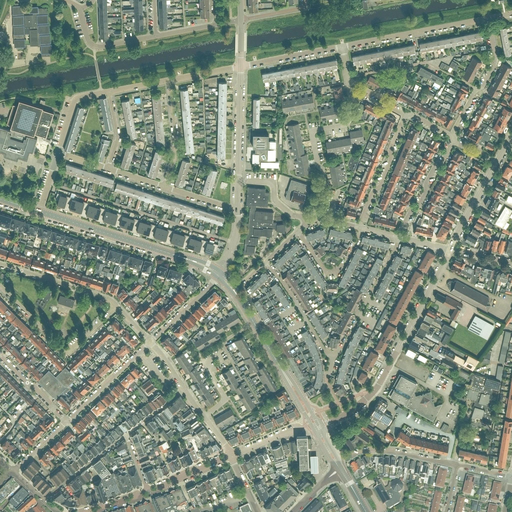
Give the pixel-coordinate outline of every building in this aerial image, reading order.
[(248,0),(249,10),(257,10),(256,0),(248,0)] [(209,2),(200,3),(201,16),(209,15),(209,2)] [(42,46),(42,56),(52,55),(52,52),(51,52),(51,42),(50,42),(50,35),(50,32),(49,31),(49,26),(48,21),(47,15),(48,15),(48,10),(47,10),(47,8),(38,8),(37,7),(27,7),(27,8),(27,9),(26,10),(25,11),(24,11),(23,11),(23,6),(13,6),(13,13),(13,16),(14,23),(13,23),(14,39),(24,39),(24,26),(30,26),(30,45),(41,45),(41,46),(42,46)] [(481,32),(474,33),(475,40),(482,39),(481,32)] [(473,58),(470,63),(479,68),(482,63),(473,58)] [(442,62),(439,67),(444,70),(447,71),(449,66),(442,62)] [(470,63),(468,67),(477,72),(479,68),(470,63)] [(502,63),(500,68),(509,73),(511,68),(502,63)] [(417,73),(423,76),(426,70),(420,67),(417,73)] [(468,67),(465,72),(474,77),(477,72),(468,67)] [(500,68),(497,73),(506,78),(509,73),(500,68)] [(423,76),(429,79),(432,73),(426,70),(423,76)] [(465,72),(463,77),(472,82),(474,77),(465,72)] [(429,79),(434,82),(437,76),(432,73),(429,79)] [(497,73),(495,78),(504,82),(506,78),(497,73)] [(366,82),(372,85),(375,79),(370,76),(366,82)] [(437,76),(434,82),(440,85),(443,79),(437,76)] [(495,78),(492,82),(501,87),(504,82),(495,78)] [(375,79),(372,85),(378,88),(381,82),(375,79)] [(492,82),(490,87),(499,92),(501,87),(492,82)] [(454,85),(457,86),(457,87),(467,92),(469,88),(462,84),(461,86),(458,85),(458,84),(455,83),(454,85)] [(386,92),(394,97),(398,89),(398,88),(400,84),(397,84),(395,88),(394,88),(393,89),(392,89),(391,90),(388,89),(386,92)] [(394,97),(399,99),(406,86),(403,85),(400,91),(398,89),(394,97)] [(399,99),(403,102),(407,95),(405,93),(408,87),(406,86),(399,99)] [(450,87),(449,89),(464,97),(466,93),(459,90),(458,91),(455,90),(450,87)] [(499,92),(490,87),(487,92),(496,97),(499,92)] [(403,102),(408,105),(416,91),(413,89),(410,96),(407,95),(403,102)] [(456,95),(455,97),(462,101),(464,97),(449,89),(448,91),(453,94),(456,95)] [(416,91),(408,105),(413,107),(417,100),(414,98),(418,92),(416,91)] [(304,94),(304,97),(306,97),(308,107),(314,106),(312,95),(307,96),(307,94),(304,94)] [(298,95),(298,98),(299,98),(302,108),(308,107),(306,97),(304,97),(301,98),(301,95),(298,95)] [(414,108),(419,110),(426,96),(424,95),(420,102),(418,100),(414,108)] [(419,110),(423,113),(427,106),(425,104),(429,96),(427,95),(426,96),(419,110)] [(446,95),(445,97),(460,105),(462,101),(455,97),(454,99),(446,95)] [(291,97),(292,99),(293,99),(295,109),(302,108),(299,98),(298,98),(295,99),(295,96),(291,97)] [(485,96),(483,100),(493,105),(494,104),(491,102),(492,100),(485,96)] [(285,98),(286,101),(287,100),(289,111),(295,109),(293,99),(292,99),(289,100),(288,97),(285,98)] [(452,103),(451,105),(458,109),(460,105),(445,97),(444,99),(452,103)] [(10,127),(11,127),(28,133),(34,135),(34,134),(35,133),(46,137),(54,112),(42,109),(43,107),(19,99),(19,100),(17,106),(13,105),(7,124),(11,126),(11,127),(10,127)] [(287,100),(286,101),(282,101),(282,99),(278,99),(279,102),(281,102),(283,112),(289,111),(287,100)] [(363,119),(367,112),(371,105),(366,102),(362,109),(364,111),(361,117),(363,119)] [(423,113),(428,115),(435,103),(433,102),(430,107),(427,106),(423,113)] [(428,115),(433,118),(437,111),(434,109),(437,105),(438,105),(438,104),(435,102),(435,103),(428,115)] [(441,103),(440,105),(442,106),(441,106),(445,108),(446,107),(456,112),(458,109),(451,105),(450,106),(443,103),(442,104),(441,103)] [(330,105),(330,108),(332,107),(334,118),(340,117),(338,106),(333,107),(333,104),(330,105)] [(481,104),(479,108),(492,114),(493,113),(490,111),(487,109),(488,108),(481,104)] [(372,115),(376,107),(371,105),(367,112),(370,113),(367,120),(369,121),(372,115)] [(503,110),(501,112),(509,116),(511,114),(510,113),(511,111),(504,107),(500,105),(498,107),(503,110)] [(78,106),(76,113),(82,115),(84,108),(78,106)] [(324,106),(324,109),(326,108),(328,119),(334,118),(332,107),(330,108),(327,108),(327,106),(324,106)] [(326,108),(324,109),(321,109),(321,107),(317,107),(318,110),(320,110),(321,120),(328,119),(326,108)] [(375,116),(372,123),(374,125),(378,118),(381,110),(376,107),(372,115),(375,116)] [(433,118),(438,121),(444,108),(442,107),(440,112),(437,111),(433,118)] [(444,108),(438,121),(442,123),(446,116),(444,114),(446,109),(444,108)] [(492,114),(479,108),(477,111),(484,115),(485,113),(491,116),(492,114)] [(386,118),(393,122),(395,118),(384,112),(382,111),(379,117),(381,118),(382,116),(386,118)] [(450,118),(452,113),(450,112),(447,116),(443,124),(448,126),(451,122),(452,120),(452,119),(450,118)] [(476,112),(474,116),(481,120),(482,118),(485,120),(489,122),(490,120),(487,118),(476,112)] [(501,112),(498,117),(506,121),(507,119),(508,119),(509,116),(501,112)] [(76,113),(74,119),(80,121),(82,115),(76,113)] [(481,120),(474,116),(472,120),(485,127),(486,125),(484,123),(481,122),(481,120)] [(498,117),(496,122),(504,127),(505,124),(506,121),(498,117)] [(384,124),(391,128),(393,122),(386,118),(384,124)] [(74,119),(72,125),(78,127),(80,121),(74,119)] [(468,128),(472,130),(475,125),(478,127),(479,125),(472,121),(468,128)] [(504,127),(496,122),(493,128),(500,131),(502,129),(504,127)] [(289,132),(299,130),(298,123),(288,125),(289,130),(286,130),(287,133),(289,133),(289,132)] [(377,128),(381,130),(389,133),(391,128),(384,124),(382,127),(376,125),(375,127),(377,128)] [(72,125),(70,131),(76,133),(78,127),(72,125)] [(480,133),(483,134),(478,143),(491,150),(500,133),(487,125),(486,128),(483,127),(480,133)] [(28,133),(11,127),(10,129),(0,126),(0,151),(4,153),(3,156),(18,160),(18,157),(27,160),(30,151),(33,152),(37,138),(27,135),(28,133)] [(409,133),(417,136),(422,139),(423,137),(425,133),(421,132),(420,135),(418,135),(419,131),(412,127),(409,133)] [(362,129),(355,130),(357,141),(359,140),(362,140),(363,143),(366,142),(365,139),(363,139),(362,129)] [(464,135),(473,140),(475,135),(475,134),(473,134),(473,135),(470,134),(471,131),(467,129),(464,135)] [(290,138),(301,136),(299,130),(289,132),(289,133),(290,136),(287,137),(288,140),(290,139),(290,138)] [(349,131),(350,137),(351,142),(356,141),(356,144),(359,143),(359,140),(357,141),(355,130),(349,131)] [(381,130),(379,135),(387,138),(389,133),(381,130)] [(70,131),(68,137),(74,139),(76,133),(70,131)] [(475,135),(473,140),(477,142),(481,135),(476,132),(475,134),(475,135)] [(406,138),(415,142),(417,136),(409,133),(406,138)] [(261,161),(261,167),(278,167),(278,162),(275,162),(275,150),(266,149),(267,134),(253,134),(253,147),(255,147),(255,154),(252,154),(252,162),(258,162),(258,161),(261,161)] [(378,139),(377,142),(384,145),(387,139),(373,134),(372,136),(378,139)] [(430,143),(437,147),(440,142),(432,138),(431,139),(428,138),(429,136),(426,135),(423,140),(429,143),(430,143)] [(291,144),(302,142),(301,136),(290,138),(290,139),(291,142),(288,143),(289,146),(292,145),(291,144)] [(68,137),(66,143),(72,145),(74,139),(68,137)] [(350,137),(344,138),(346,149),(347,148),(350,148),(351,151),(354,150),(354,147),(352,148),(351,142),(350,137)] [(344,138),(338,140),(340,150),(341,150),(341,149),(344,149),(345,152),(348,151),(347,148),(346,149),(344,138)] [(414,144),(420,147),(421,145),(421,144),(415,142),(406,138),(406,139),(407,139),(406,141),(405,141),(404,144),(412,147),(414,144)] [(338,140),(332,141),(334,151),(335,151),(338,150),(338,153),(342,152),(341,150),(340,150),(338,140)] [(334,151),(332,141),(325,142),(327,152),(332,151),(332,154),(335,153),(335,151),(334,151)] [(368,141),(367,144),(382,150),(384,145),(377,142),(376,144),(368,141)] [(128,142),(126,148),(133,150),(135,144),(128,142)] [(290,152),(293,152),(292,150),(303,148),(302,142),(291,144),(292,145),(292,149),(290,149),(290,152)] [(421,145),(425,147),(427,148),(435,152),(437,147),(430,143),(429,143),(428,145),(422,142),(421,144),(421,145)] [(72,145),(66,143),(64,150),(70,152),(72,145)] [(382,150),(367,144),(366,146),(374,149),(372,152),(380,155),(382,150)] [(410,152),(412,147),(404,144),(403,147),(404,147),(403,149),(410,152)] [(424,153),(431,157),(434,152),(427,148),(427,149),(425,147),(421,145),(420,147),(426,151),(424,153)] [(126,148),(125,154),(132,156),(133,150),(126,148)] [(294,156),(296,156),(306,154),(306,153),(304,154),(303,148),(292,150),(293,152),(293,155),(291,155),(291,158),(294,158),(294,156)] [(401,152),(400,155),(408,159),(409,156),(414,157),(415,155),(410,153),(402,150),(401,153),(401,152)] [(156,151),(154,157),(161,159),(163,153),(156,151)] [(456,151),(453,155),(461,159),(464,161),(466,162),(468,163),(470,159),(472,156),(468,154),(466,159),(465,159),(463,157),(464,155),(463,154),(460,153),(456,151)] [(380,155),(372,152),(371,156),(364,153),(363,155),(370,158),(378,161),(380,155)] [(416,155),(420,158),(421,158),(421,159),(422,158),(429,162),(431,157),(424,153),(423,157),(417,153),(416,155)] [(125,154),(123,160),(130,162),(132,156),(125,154)] [(295,164),(297,163),(297,162),(308,160),(306,154),(296,156),(297,160),(294,161),(295,164)] [(398,161),(411,166),(412,164),(406,162),(408,159),(400,155),(398,158),(399,159),(398,161)] [(419,164),(426,168),(428,163),(421,159),(420,159),(420,158),(416,155),(414,158),(420,161),(419,164)] [(461,159),(453,155),(451,160),(459,164),(461,162),(459,161),(461,159)] [(368,164),(375,167),(377,162),(370,159),(363,156),(363,158),(369,161),(368,164)] [(154,157),(152,163),(159,165),(161,159),(154,157)] [(183,159),(181,165),(188,168),(190,162),(183,159)] [(471,161),(472,160),(470,159),(468,163),(467,163),(472,166),(480,170),(483,165),(474,161),(473,162),(471,161)] [(130,162),(123,160),(121,166),(128,168),(130,162)] [(296,170),(299,169),(298,168),(309,166),(308,160),(297,162),(297,163),(298,167),(295,167),(296,170)] [(450,160),(448,165),(455,169),(456,167),(458,168),(459,165),(450,160)] [(404,166),(410,168),(411,166),(398,161),(397,163),(396,163),(395,166),(403,169),(404,166)] [(152,163),(150,168),(157,171),(159,165),(152,163)] [(329,167),(331,173),(341,171),(341,169),(340,166),(342,166),(342,163),(339,163),(339,165),(329,167)] [(64,171),(70,173),(72,166),(66,164),(64,171)] [(358,167),(373,173),(375,167),(368,164),(366,168),(359,165),(358,167)] [(412,164),(411,166),(415,169),(415,168),(416,169),(423,173),(426,168),(419,164),(417,167),(412,164)] [(181,165),(179,171),(186,174),(188,168),(181,165)] [(448,165),(445,170),(452,174),(455,176),(457,173),(454,172),(455,169),(448,165)] [(511,167),(506,165),(503,170),(511,174),(511,171),(511,167)] [(70,173),(76,175),(78,168),(72,166),(70,173)] [(298,168),(299,169),(299,173),(297,173),(297,176),(300,176),(300,174),(310,172),(309,166),(298,168)] [(402,172),(403,169),(395,166),(394,169),(395,169),(394,172),(401,175),(405,176),(406,174),(402,172)] [(414,172),(413,175),(420,178),(423,174),(416,170),(414,169),(415,169),(411,166),(410,168),(409,170),(414,172)] [(358,167),(358,168),(364,171),(363,175),(371,178),(373,173),(358,167)] [(76,175),(82,177),(84,169),(78,168),(76,175)] [(157,171),(150,168),(148,175),(155,177),(157,171)] [(210,168),(208,174),(215,176),(217,170),(210,168)] [(82,177),(88,178),(90,171),(84,169),(82,177)] [(331,173),(332,179),(342,177),(342,176),(341,172),(344,172),(343,169),(341,169),(341,171),(331,173)] [(465,170),(464,172),(469,175),(476,178),(477,176),(478,176),(479,174),(478,173),(479,172),(472,169),(470,173),(465,170)] [(511,174),(503,170),(501,175),(508,178),(508,179),(511,181),(511,178),(509,177),(511,174)] [(88,178),(93,180),(96,173),(90,171),(88,178)] [(179,171),(177,177),(184,179),(186,174),(179,171)] [(445,171),(442,176),(450,180),(451,177),(453,179),(454,176),(452,175),(445,171)] [(393,172),(390,178),(398,181),(399,178),(403,179),(404,177),(400,175),(393,172)] [(469,175),(464,172),(463,174),(468,177),(466,180),(473,183),(474,183),(475,181),(474,181),(476,178),(469,175)] [(93,180),(99,182),(102,175),(96,173),(93,180)] [(208,174),(206,180),(213,182),(215,176),(208,174)] [(99,182),(105,184),(108,177),(102,175),(99,182)] [(342,177),(332,179),(333,185),(343,183),(342,178),(345,178),(344,175),(342,176),(342,177)] [(371,178),(363,175),(362,178),(355,175),(355,178),(361,180),(369,183),(371,178)] [(420,178),(413,175),(410,179),(417,183),(420,178)] [(450,180),(442,176),(439,180),(447,185),(450,180)] [(511,186),(511,185),(506,183),(508,180),(500,176),(498,181),(505,185),(511,188),(511,186)] [(108,177),(105,184),(111,186),(114,179),(108,177)] [(184,179),(177,177),(175,183),(182,186),(184,179)] [(407,185),(414,189),(417,184),(409,180),(409,179),(405,177),(404,180),(408,183),(407,185)] [(359,186),(366,189),(368,184),(354,178),(353,181),(360,184),(359,186)] [(400,188),(401,186),(397,184),(398,181),(390,178),(388,183),(400,188)] [(285,198),(290,200),(302,203),(305,194),(303,193),(306,184),(291,179),(285,198)] [(206,180),(204,186),(211,188),(213,182),(206,180)] [(439,181),(436,186),(444,190),(447,185),(439,181)] [(457,181),(456,184),(469,190),(470,188),(471,189),(472,186),(472,185),(466,181),(464,185),(462,184),(457,181)] [(494,187),(502,191),(504,186),(497,182),(494,187)] [(114,190),(121,192),(123,185),(117,183),(114,190)] [(395,189),(399,190),(400,188),(388,183),(386,188),(393,192),(395,189)] [(469,190),(456,184),(455,185),(462,189),(460,192),(466,196),(466,195),(467,196),(468,193),(469,190)] [(121,192),(127,193),(129,186),(123,185),(121,192)] [(400,188),(403,190),(403,189),(405,190),(412,194),(414,189),(407,185),(406,188),(401,186),(400,188)] [(127,193),(133,195),(135,188),(129,186),(127,193)] [(211,188),(204,186),(202,192),(209,194),(211,188)] [(350,189),(364,195),(366,189),(359,186),(357,190),(351,187),(350,189)] [(443,195),(442,196),(446,197),(447,195),(443,193),(444,190),(436,186),(434,191),(441,195),(442,194),(443,195)] [(273,212),(255,210),(256,205),(267,206),(269,192),(265,192),(265,188),(259,188),(247,187),(246,206),(250,206),(250,208),(248,222),(248,223),(247,223),(247,226),(248,226),(248,228),(247,234),(245,233),(245,243),(247,243),(247,245),(247,250),(243,250),(243,254),(252,255),(253,252),(254,253),(255,246),(256,246),(256,244),(258,244),(258,237),(259,237),(259,235),(272,236),(272,228),(274,229),(274,230),(276,230),(284,233),(285,223),(277,224),(276,224),(276,222),(272,222),(273,212)] [(133,195),(139,197),(141,190),(135,188),(133,195)] [(392,194),(393,192),(386,188),(384,194),(391,197),(394,198),(395,196),(392,194)] [(403,193),(401,196),(409,200),(411,194),(403,190),(400,188),(399,190),(399,191),(403,193)] [(498,195),(500,192),(494,188),(491,194),(499,198),(504,201),(505,200),(501,197),(502,197),(498,195)] [(355,194),(354,197),(362,200),(364,195),(350,189),(349,191),(355,194)] [(139,197),(144,199),(147,192),(141,190),(139,197)] [(434,191),(431,196),(438,200),(440,198),(446,202),(447,200),(448,199),(446,197),(442,196),(441,196),(434,191)] [(450,191),(449,193),(463,201),(464,200),(465,201),(466,199),(465,198),(465,197),(456,193),(456,194),(450,191)] [(144,199),(150,201),(153,194),(147,192),(144,199)] [(63,208),(66,210),(70,197),(66,196),(66,197),(61,196),(62,194),(57,193),(55,199),(59,200),(58,205),(63,207),(63,208)] [(463,201),(449,193),(449,195),(454,197),(453,199),(462,204),(462,203),(463,204),(464,202),(463,201)] [(150,201),(156,203),(159,196),(153,194),(150,201)] [(383,195),(381,200),(388,203),(390,200),(391,201),(391,200),(394,202),(395,199),(391,198),(383,195)] [(485,205),(493,210),(499,199),(490,195),(485,205)] [(156,203),(162,205),(164,198),(159,196),(156,203)] [(409,200),(401,196),(400,198),(399,197),(398,198),(396,197),(395,199),(397,200),(398,199),(399,200),(406,204),(409,200)] [(442,209),(443,209),(443,207),(439,205),(440,204),(437,203),(438,200),(431,196),(428,201),(436,205),(437,206),(438,207),(442,209)] [(70,209),(75,211),(78,201),(73,199),(74,198),(70,197),(66,210),(69,211),(70,209)] [(349,201),(348,202),(353,204),(354,205),(354,204),(359,206),(362,200),(354,197),(353,200),(347,198),(346,200),(349,201)] [(452,206),(459,210),(459,209),(460,209),(461,208),(460,207),(461,205),(451,200),(452,199),(448,197),(448,199),(447,200),(451,201),(450,202),(453,203),(451,206),(452,206)] [(162,205),(168,207),(170,200),(164,198),(162,205)] [(168,207),(174,209),(176,202),(170,200),(168,207)] [(388,203),(381,200),(379,205),(386,209),(389,211),(391,207),(387,206),(388,203)] [(79,214),(83,215),(87,202),(83,201),(83,203),(78,201),(75,211),(80,212),(79,214)] [(348,217),(350,217),(353,204),(348,202),(348,203),(345,201),(344,207),(347,208),(347,205),(350,206),(349,209),(347,208),(345,216),(346,216),(345,217),(348,217)] [(394,203),(393,205),(403,210),(406,205),(399,201),(397,204),(394,203)] [(87,215),(92,216),(95,207),(90,205),(91,204),(87,202),(83,215),(86,217),(87,215)] [(174,209),(180,211),(182,204),(176,202),(174,209)] [(428,202),(425,207),(433,211),(435,206),(428,202)] [(458,211),(451,207),(452,206),(451,206),(450,205),(446,203),(445,205),(450,208),(448,212),(452,214),(455,216),(456,215),(457,215),(457,214),(457,213),(458,211)] [(180,211),(186,212),(188,205),(182,204),(180,211)] [(353,204),(350,217),(355,218),(356,215),(355,215),(357,208),(358,208),(359,207),(354,205),(353,204)] [(403,210),(393,205),(392,204),(392,206),(395,208),(393,211),(400,215),(403,210)] [(186,212),(192,214),(194,207),(188,205),(186,212)] [(488,220),(492,222),(502,228),(509,216),(511,217),(511,210),(505,206),(498,218),(496,216),(494,220),(489,218),(488,220)] [(96,220),(100,221),(104,208),(100,207),(100,208),(95,207),(92,216),(97,218),(96,220)] [(192,214),(198,216),(200,209),(194,207),(192,214)] [(372,223),(377,224),(380,211),(381,209),(378,207),(376,212),(378,213),(377,215),(375,215),(374,220),(373,220),(372,223)] [(433,211),(425,207),(423,211),(430,215),(433,211)] [(104,220),(109,222),(112,212),(107,211),(107,210),(104,208),(100,221),(103,222),(104,220)] [(198,216),(204,218),(206,211),(200,209),(198,216)] [(444,218),(452,222),(453,221),(454,220),(454,219),(455,217),(448,213),(448,212),(447,212),(443,209),(442,209),(441,211),(441,212),(446,215),(444,218)] [(480,214),(487,218),(489,213),(482,209),(480,214)] [(204,218),(210,220),(212,213),(206,211),(204,218)] [(113,225),(116,226),(120,214),(117,213),(116,214),(112,212),(109,222),(114,224),(113,225)] [(392,219),(390,227),(395,228),(395,225),(396,218),(397,218),(399,215),(393,212),(392,217),(392,219)] [(210,220),(216,222),(218,215),(212,213),(210,220)] [(413,232),(418,234),(421,223),(423,214),(422,213),(420,216),(418,220),(419,221),(419,223),(418,225),(416,225),(415,230),(414,230),(413,232)] [(120,226),(125,227),(129,218),(124,216),(124,215),(120,214),(116,226),(120,227),(120,226)] [(5,215),(2,225),(6,226),(8,227),(11,217),(5,215)] [(218,215),(216,222),(222,224),(224,217),(218,215)] [(483,223),(490,227),(492,225),(485,221),(486,219),(479,215),(477,220),(483,223)] [(449,228),(450,228),(450,227),(451,226),(450,225),(451,223),(444,219),(444,218),(443,218),(439,216),(438,217),(437,219),(443,222),(441,224),(449,228)] [(426,235),(427,236),(429,226),(431,218),(429,217),(427,224),(425,223),(424,227),(423,235),(425,236),(426,235)] [(13,228),(16,229),(19,220),(13,218),(10,227),(10,228),(12,229),(13,228)] [(130,231),(133,232),(137,219),(134,218),(133,219),(129,218),(125,227),(130,229),(130,231)] [(137,231),(142,233),(145,223),(141,222),(141,220),(137,219),(133,232),(137,233),(137,231)] [(19,220),(16,229),(20,230),(19,231),(22,232),(22,231),(25,222),(19,220)] [(473,226),(481,230),(484,224),(476,220),(473,226)] [(27,233),(29,234),(33,224),(27,222),(24,231),(27,232),(27,233)] [(147,236),(150,237),(154,225),(151,224),(150,225),(145,223),(142,233),(147,234),(147,236)] [(33,224),(29,234),(32,235),(32,234),(35,235),(38,226),(33,224)] [(154,237),(159,238),(162,229),(157,227),(158,226),(154,225),(150,237),(154,238),(154,237)] [(435,226),(434,228),(438,230),(446,234),(447,232),(448,232),(448,231),(448,230),(449,229),(441,225),(439,228),(435,226)] [(40,237),(43,238),(46,228),(40,227),(37,236),(40,237)] [(470,232),(477,236),(480,231),(473,227),(470,232)] [(46,228),(43,238),(45,239),(46,238),(49,239),(52,230),(46,228)] [(434,228),(433,230),(437,232),(435,235),(443,239),(444,239),(445,237),(445,236),(446,234),(438,230),(434,228)] [(164,242),(167,243),(171,230),(168,229),(167,230),(162,229),(159,238),(164,240),(164,242)] [(171,242),(176,244),(179,234),(174,232),(175,231),(171,230),(167,243),(171,244),(171,242)] [(53,241),(56,242),(59,233),(53,231),(51,240),(50,241),(53,241)] [(308,241),(310,240),(311,243),(313,243),(310,232),(308,232),(308,233),(305,234),(308,241)] [(59,233),(56,242),(59,243),(62,244),(65,235),(59,233)] [(472,244),(475,239),(480,242),(479,246),(482,247),(484,241),(479,238),(475,236),(474,237),(468,233),(466,237),(465,237),(465,238),(465,239),(464,240),(472,244)] [(181,247),(184,248),(188,236),(184,234),(184,236),(179,234),(176,244),(181,245),(181,247)] [(66,245),(70,246),(73,237),(67,235),(64,244),(64,245),(66,246),(66,245)] [(188,247),(193,249),(196,239),(191,238),(192,237),(188,236),(184,248),(187,249),(188,247)] [(73,237),(70,246),(73,247),(73,248),(75,248),(78,239),(73,237)] [(79,249),(83,251),(86,241),(80,239),(77,249),(79,250),(79,249)] [(197,252),(201,253),(205,240),(201,239),(201,241),(196,239),(193,249),(198,251),(197,252)] [(205,240),(201,253),(204,255),(205,252),(210,254),(212,249),(216,251),(218,244),(214,243),(213,244),(208,243),(209,242),(205,240)] [(292,243),(298,249),(300,252),(302,250),(299,248),(301,246),(300,244),(298,242),(296,240),(294,242),(292,243)] [(85,251),(91,253),(94,244),(88,242),(85,251)] [(292,244),(289,246),(295,252),(297,250),(299,253),(300,252),(298,249),(292,243),(291,244),(292,244)] [(94,244),(91,253),(96,255),(99,246),(94,244)] [(7,258),(12,260),(17,246),(14,245),(12,250),(10,250),(7,258)] [(313,249),(316,253),(325,246),(324,245),(321,247),(320,245),(313,249)] [(12,260),(18,262),(21,253),(18,252),(20,247),(17,246),(12,260)] [(21,253),(18,262),(24,263),(26,255),(28,250),(29,247),(26,246),(23,254),(21,253)] [(97,257),(103,259),(104,256),(107,247),(101,246),(98,254),(98,255),(97,255),(97,257)] [(287,249),(286,249),(294,258),(295,256),(293,254),(295,252),(289,246),(287,249)] [(325,246),(316,253),(318,257),(325,252),(323,250),(326,248),(325,246)] [(334,249),(337,251),(335,253),(342,257),(344,253),(335,247),(334,249)] [(355,249),(354,251),(364,256),(365,254),(362,253),(363,250),(357,247),(355,249)] [(113,260),(116,251),(110,249),(107,258),(106,258),(104,264),(107,265),(108,262),(110,260),(113,262),(113,260)] [(288,259),(290,257),(292,259),(294,258),(286,249),(285,250),(285,251),(283,253),(288,259)] [(427,250),(424,256),(432,260),(433,257),(435,255),(434,255),(435,254),(427,250)] [(122,253),(116,251),(113,260),(116,261),(116,262),(118,263),(122,253)] [(31,266),(37,267),(39,259),(41,254),(41,253),(39,252),(37,258),(34,257),(31,266)] [(129,255),(123,253),(120,262),(119,265),(118,267),(116,274),(119,275),(123,263),(126,264),(129,255)] [(299,263),(309,256),(308,255),(306,253),(300,257),(301,259),(298,261),(299,263)] [(279,257),(284,262),(286,261),(288,263),(290,262),(287,259),(282,254),(279,257)] [(394,257),(393,258),(400,262),(403,263),(404,262),(401,260),(402,258),(400,257),(398,256),(395,254),(394,257)] [(26,255),(24,263),(29,265),(32,257),(26,255)] [(351,257),(350,259),(360,264),(361,262),(358,261),(359,259),(352,255),(351,257)] [(130,265),(134,266),(137,258),(131,256),(128,265),(128,266),(130,266),(130,265)] [(305,265),(311,260),(310,258),(309,256),(299,263),(300,264),(303,262),(305,265)] [(424,256),(421,261),(429,265),(430,263),(432,261),(431,260),(432,260),(424,256)] [(275,260),(283,268),(284,267),(282,264),(284,262),(279,257),(275,260)] [(137,258),(134,266),(137,267),(137,269),(139,269),(139,268),(142,259),(137,258)] [(39,259),(37,267),(42,269),(45,261),(41,260),(40,259),(39,259)] [(58,274),(63,276),(68,260),(65,259),(63,267),(60,266),(58,274)] [(372,264),(378,268),(380,265),(381,264),(371,259),(370,260),(373,262),(372,264)] [(462,268),(461,269),(464,270),(466,267),(463,266),(465,263),(461,261),(460,262),(459,261),(458,261),(455,259),(455,260),(454,260),(453,262),(453,263),(462,268)] [(63,276),(68,278),(71,269),(68,268),(71,260),(68,260),(63,276)] [(143,282),(144,278),(146,279),(149,272),(152,262),(145,260),(142,270),(140,277),(138,281),(143,283),(143,282)] [(277,269),(280,267),(282,269),(283,268),(275,260),(272,263),(274,265),(276,267),(277,269)] [(305,270),(314,264),(313,263),(311,260),(305,265),(306,267),(303,269),(305,270)] [(95,267),(101,270),(103,263),(97,261),(95,267)] [(429,265),(421,261),(418,267),(426,271),(426,270),(426,271),(428,268),(427,268),(429,265)] [(44,270),(50,272),(53,264),(47,262),(44,270)] [(389,265),(389,266),(399,271),(400,270),(397,268),(398,266),(391,262),(390,265),(389,265)] [(346,265),(346,267),(356,272),(357,270),(354,269),(355,267),(348,263),(347,265),(346,265)] [(310,272),(316,268),(315,265),(314,264),(305,270),(306,272),(308,270),(310,272)] [(461,272),(471,278),(472,275),(466,271),(464,270),(461,269),(452,264),(450,269),(458,273),(460,274),(461,272)] [(164,276),(165,275),(167,267),(160,265),(157,274),(157,275),(156,277),(159,278),(160,276),(161,275),(164,276)] [(472,282),(476,284),(478,279),(476,278),(477,276),(476,275),(476,274),(479,275),(481,266),(476,265),(474,273),(473,272),(472,275),(471,278),(470,281),(472,281),(472,282)] [(80,281),(85,283),(89,270),(90,267),(88,266),(85,274),(82,273),(80,281)] [(166,275),(166,276),(164,284),(166,285),(168,279),(169,279),(170,278),(173,279),(176,270),(170,268),(167,276),(166,275)] [(284,279),(291,275),(290,274),(289,272),(292,270),(291,268),(288,270),(281,275),(284,279)] [(310,278),(319,271),(318,270),(316,268),(310,272),(311,274),(309,276),(310,278)] [(68,278),(74,279),(76,271),(71,269),(68,278)] [(412,275),(420,279),(421,276),(422,276),(423,274),(422,274),(423,274),(415,269),(412,275)] [(85,283),(90,285),(93,277),(89,275),(91,271),(89,270),(85,283)] [(182,272),(176,270),(173,279),(176,280),(176,281),(178,282),(179,281),(182,272)] [(263,272),(261,273),(269,281),(271,280),(268,278),(270,276),(269,274),(267,272),(265,270),(263,272)] [(387,270),(385,274),(395,279),(395,278),(392,276),(394,274),(387,270)] [(315,279),(321,275),(320,273),(319,271),(310,278),(311,279),(314,277),(315,279)] [(342,273),(342,275),(352,280),(353,278),(350,277),(351,275),(344,271),(343,273),(342,273)] [(365,276),(372,280),(373,277),(374,277),(374,276),(364,271),(363,272),(366,274),(365,276)] [(501,271),(499,279),(499,280),(506,282),(509,273),(501,271)] [(284,279),(287,283),(293,278),(292,276),(294,274),(293,272),(290,274),(291,275),(284,279)] [(261,274),(258,276),(264,282),(266,280),(268,282),(269,281),(261,273),(261,274)] [(183,279),(188,285),(195,279),(192,276),(191,277),(189,274),(183,279)] [(96,278),(93,277),(90,285),(96,286),(98,278),(99,276),(97,275),(96,278)] [(110,291),(116,293),(119,284),(121,276),(119,275),(116,284),(113,282),(110,291)] [(314,284),(315,285),(324,279),(323,278),(321,275),(315,279),(316,282),(314,284)] [(364,278),(363,280),(370,284),(372,280),(365,276),(362,275),(361,276),(364,278)] [(410,280),(417,284),(418,281),(419,281),(420,279),(412,275),(410,280)] [(263,287),(263,288),(265,286),(262,284),(264,282),(258,276),(256,278),(255,279),(263,287)] [(288,285),(289,286),(299,280),(297,278),(295,280),(293,278),(287,283),(288,285)] [(381,281),(380,282),(390,287),(391,286),(388,284),(390,282),(382,278),(381,281)] [(195,279),(188,285),(185,288),(189,291),(192,289),(193,290),(200,283),(195,279)] [(254,280),(252,283),(257,288),(259,286),(262,289),(263,287),(255,279),(254,280)] [(316,287),(319,285),(320,287),(327,283),(325,280),(324,279),(315,285),(316,287)] [(344,287),(347,288),(348,286),(345,285),(347,282),(340,279),(338,283),(344,287)] [(102,289),(108,290),(111,282),(105,280),(102,289)] [(290,287),(292,290),(298,286),(297,283),(299,281),(299,280),(289,286),(290,287)] [(358,283),(360,284),(368,288),(369,287),(370,284),(363,280),(361,282),(359,281),(358,283)] [(407,285),(414,289),(416,286),(417,284),(410,280),(407,285)] [(447,285),(447,286),(448,287),(449,288),(450,288),(449,290),(450,291),(487,311),(490,306),(487,304),(489,302),(487,301),(489,298),(456,280),(455,280),(453,282),(451,281),(450,281),(449,281),(448,282),(447,283),(447,285)] [(138,281),(137,281),(131,288),(134,291),(141,285),(143,283),(138,281)] [(269,291),(270,292),(273,290),(280,286),(279,285),(277,282),(274,284),(272,285),(270,286),(272,289),(269,291)] [(249,285),(256,294),(258,292),(255,290),(257,288),(252,283),(250,285),(249,285)] [(358,283),(357,284),(360,286),(359,288),(366,292),(367,289),(368,288),(360,284),(358,283)] [(256,294),(249,285),(247,286),(248,287),(245,289),(247,291),(249,293),(251,295),(253,293),(255,295),(256,294)] [(404,289),(412,294),(413,291),(414,291),(415,289),(414,289),(407,285),(404,289)] [(274,292),(276,294),(282,290),(280,287),(280,286),(273,290),(270,292),(271,294),(274,292)] [(293,293),(294,294),(304,287),(302,286),(300,288),(298,286),(292,290),(294,292),(293,293)] [(377,289),(376,290),(386,295),(387,294),(384,292),(385,290),(378,286),(377,289)] [(172,289),(173,288),(172,287),(170,289),(175,295),(173,297),(179,303),(180,303),(181,302),(181,301),(183,299),(172,289)] [(174,287),(173,288),(172,289),(183,299),(185,297),(185,298),(187,296),(186,296),(187,295),(181,289),(179,291),(174,287)] [(295,295),(297,297),(303,293),(302,291),(305,289),(304,287),(294,294),(295,295)] [(116,294),(121,299),(129,292),(126,290),(126,291),(123,288),(116,294)] [(155,304),(161,298),(162,297),(154,289),(149,294),(153,298),(151,300),(155,304)] [(402,294),(409,299),(411,296),(412,294),(404,289),(402,294)] [(274,298),(275,300),(285,293),(284,292),(282,290),(276,294),(277,296),(274,298)] [(375,292),(374,294),(381,298),(382,296),(385,297),(386,295),(376,290),(375,292)] [(215,291),(209,296),(215,302),(221,297),(215,291)] [(353,294),(352,296),(359,300),(361,296),(351,291),(350,293),(353,294)] [(279,299),(281,302),(287,297),(285,295),(286,295),(285,293),(275,300),(276,301),(279,299)] [(298,300),(299,301),(309,295),(307,293),(305,295),(303,293),(297,297),(299,300),(298,300)] [(442,303),(454,309),(450,317),(454,319),(462,305),(446,296),(445,297),(437,293),(434,297),(443,302),(442,303)] [(126,304),(127,306),(138,296),(136,294),(132,298),(130,296),(124,302),(124,303),(125,305),(126,304)] [(409,299),(402,294),(401,296),(399,299),(406,303),(407,303),(408,301),(409,299)] [(58,302),(72,307),(75,300),(60,295),(58,302)] [(300,302),(302,305),(308,301),(307,298),(309,296),(309,295),(299,301),(300,303),(300,302)] [(351,298),(349,300),(357,304),(359,300),(352,296),(349,295),(348,297),(351,298)] [(138,296),(127,306),(129,308),(131,310),(138,304),(136,302),(140,298),(138,296)] [(209,296),(205,300),(211,306),(215,302),(209,296)] [(161,298),(166,304),(163,306),(169,312),(173,308),(165,300),(162,297),(161,298)] [(253,302),(255,307),(262,303),(260,300),(263,298),(262,297),(259,298),(255,301),(253,302)] [(287,297),(281,302),(282,304),(279,306),(281,307),(283,306),(290,301),(287,297)] [(167,298),(165,300),(173,308),(178,304),(172,298),(170,300),(167,298)] [(399,299),(397,304),(404,308),(405,308),(406,306),(405,306),(406,303),(399,299)] [(211,306),(205,300),(201,304),(207,310),(211,306)] [(308,301),(302,305),(304,309),(311,304),(313,303),(312,301),(310,303),(308,301)] [(345,303),(344,305),(347,306),(346,309),(353,312),(355,308),(345,303)] [(144,314),(145,313),(149,309),(151,307),(148,304),(143,308),(141,305),(133,312),(134,313),(133,313),(135,315),(136,314),(138,317),(143,312),(144,314)] [(154,304),(153,306),(164,317),(165,316),(166,316),(167,315),(167,314),(168,313),(162,307),(159,309),(154,304)] [(304,309),(306,313),(313,308),(316,306),(315,305),(312,307),(311,304),(304,309)] [(397,304),(394,309),(401,313),(402,313),(403,311),(404,308),(397,304)] [(200,305),(195,309),(201,315),(206,311),(200,305)] [(258,312),(260,314),(266,310),(265,308),(268,306),(267,305),(257,310),(258,312)] [(153,306),(151,307),(151,308),(156,313),(154,315),(159,321),(160,321),(161,321),(162,320),(162,319),(164,317),(153,306)] [(1,313),(5,317),(12,311),(8,307),(1,313)] [(426,312),(433,317),(436,312),(429,307),(426,312)] [(261,317),(262,318),(272,312),(273,312),(275,310),(274,308),(272,310),(268,312),(266,310),(260,314),(261,317)] [(201,315),(195,309),(191,313),(197,319),(201,315)] [(394,309),(391,314),(399,318),(400,316),(401,313),(394,309)] [(309,318),(319,312),(318,310),(315,312),(314,310),(307,314),(309,316),(309,318)] [(384,310),(377,323),(380,325),(381,323),(380,323),(385,313),(386,314),(387,312),(384,310)] [(5,317),(2,320),(1,321),(3,323),(7,319),(9,321),(16,315),(12,311),(5,317)] [(342,313),(352,319),(353,317),(352,317),(354,314),(347,311),(346,313),(343,311),(342,313)] [(228,313),(229,316),(230,316),(235,323),(240,320),(236,312),(231,315),(230,312),(228,313)] [(272,312),(262,318),(262,319),(263,319),(264,322),(271,318),(269,316),(272,314),(272,312)] [(312,321),(319,318),(317,315),(320,314),(319,312),(309,318),(310,319),(312,321)] [(144,314),(143,315),(154,326),(156,325),(158,323),(158,322),(153,316),(150,318),(145,313),(144,314)] [(343,319),(350,322),(351,320),(352,319),(342,313),(341,315),(344,316),(343,319)] [(440,321),(436,319),(426,313),(423,318),(431,322),(432,320),(442,325),(441,328),(450,333),(453,328),(450,326),(440,321)] [(190,314),(186,318),(192,324),(196,320),(190,314)] [(399,318),(391,314),(388,319),(396,323),(397,323),(398,321),(397,321),(399,318)] [(14,325),(20,319),(16,315),(10,321),(12,323),(8,328),(10,330),(10,329),(14,325)] [(154,326),(143,315),(139,318),(141,321),(143,319),(146,322),(144,324),(150,330),(151,330),(153,328),(154,326)] [(222,316),(224,319),(225,319),(229,327),(235,323),(230,316),(229,316),(226,318),(224,315),(222,316)] [(475,315),(468,328),(487,339),(494,326),(475,315)] [(265,323),(267,327),(274,323),(272,321),(275,319),(274,317),(272,319),(265,323)] [(342,320),(341,323),(348,326),(350,322),(343,319),(340,317),(339,319),(342,320)] [(192,324),(186,318),(182,322),(188,328),(192,324)] [(217,320),(218,323),(219,322),(224,330),(229,327),(225,319),(224,319),(221,321),(219,318),(217,320)] [(14,325),(18,329),(24,323),(20,319),(14,325)] [(112,327),(114,329),(119,323),(115,319),(106,328),(108,330),(112,327)] [(315,327),(316,329),(323,325),(322,323),(325,321),(324,320),(314,325),(315,327)] [(420,324),(419,326),(427,330),(433,333),(434,331),(428,327),(429,325),(422,321),(420,324)] [(214,325),(216,329),(219,333),(224,330),(219,322),(218,323),(215,325),(213,322),(211,323),(213,326),(214,325)] [(18,329),(22,333),(28,327),(24,323),(18,329)] [(119,323),(114,329),(118,333),(124,328),(120,324),(119,323)] [(181,323),(176,327),(188,339),(186,337),(188,336),(184,331),(186,329),(181,323)] [(388,323),(386,328),(393,332),(394,330),(395,330),(396,328),(395,328),(396,327),(388,323)] [(357,326),(356,329),(363,333),(364,330),(367,332),(368,330),(365,328),(358,325),(358,324),(357,326)] [(270,332),(272,335),(279,331),(277,328),(280,327),(279,325),(269,331),(270,332)] [(335,327),(338,328),(336,331),(343,334),(345,332),(346,330),(336,325),(335,327)] [(418,327),(416,331),(424,335),(424,334),(430,337),(431,337),(440,341),(442,338),(438,336),(435,334),(433,333),(427,330),(419,326),(418,327)] [(28,327),(22,333),(26,337),(32,331),(28,327)] [(188,339),(176,327),(172,331),(178,337),(180,335),(186,341),(188,339)] [(321,337),(322,336),(328,333),(326,331),(329,329),(328,327),(319,333),(319,335),(319,334),(321,337)] [(105,328),(101,332),(107,338),(111,335),(105,328)] [(208,329),(210,333),(210,332),(215,340),(221,336),(219,333),(216,329),(212,331),(210,328),(208,329)] [(386,328),(383,333),(390,337),(391,337),(392,335),(391,335),(393,332),(386,328)] [(299,337),(300,339),(310,333),(309,332),(307,329),(301,333),(302,336),(299,337)] [(354,331),(353,333),(363,338),(364,336),(361,335),(363,333),(356,329),(354,331)] [(120,336),(126,342),(132,336),(126,330),(121,334),(121,335),(120,333),(119,334),(120,336)] [(25,344),(26,346),(37,335),(33,331),(27,337),(29,340),(25,344)] [(202,333),(204,336),(205,335),(210,343),(215,340),(210,332),(210,333),(206,335),(204,331),(202,333)] [(499,362),(503,363),(510,332),(505,331),(499,362)] [(101,332),(97,336),(103,343),(106,340),(110,345),(112,343),(109,340),(107,338),(101,332)] [(274,339),(276,343),(283,339),(283,338),(282,336),(285,335),(284,333),(274,339)] [(383,333),(380,338),(388,342),(389,340),(390,337),(383,333)] [(422,339),(428,343),(429,340),(415,333),(413,338),(420,342),(422,339)] [(446,333),(441,342),(445,344),(449,335),(446,333)] [(329,335),(329,336),(328,346),(336,347),(337,343),(339,343),(339,342),(339,340),(340,337),(330,335),(330,334),(329,335)] [(33,343),(35,345),(41,339),(37,335),(26,346),(28,348),(33,343)] [(161,342),(165,346),(171,340),(171,339),(170,338),(168,335),(161,342)] [(197,336),(199,339),(200,339),(204,346),(210,343),(205,335),(204,336),(201,338),(199,335),(197,336)] [(97,336),(93,340),(103,350),(105,348),(101,344),(103,343),(97,336)] [(132,336),(126,342),(128,344),(129,342),(133,346),(137,342),(132,336)] [(234,341),(237,346),(246,341),(243,336),(234,341)] [(165,346),(168,349),(179,340),(180,339),(178,337),(173,342),(171,340),(165,346)] [(276,343),(279,346),(285,342),(284,340),(287,338),(286,337),(283,338),(283,339),(276,343)] [(303,345),(304,347),(314,341),(314,340),(312,337),(305,341),(305,342),(306,343),(303,345)] [(350,339),(349,341),(359,346),(360,344),(357,343),(358,341),(351,337),(350,340),(350,339)] [(2,346),(7,350),(13,344),(17,339),(15,338),(11,342),(8,340),(2,346)] [(200,339),(199,339),(195,341),(193,338),(191,339),(193,342),(194,342),(199,350),(204,346),(200,339)] [(380,338),(377,343),(385,347),(386,345),(388,342),(380,338)] [(13,344),(7,350),(11,354),(17,348),(14,346),(19,341),(17,339),(13,344)] [(33,352),(34,354),(37,350),(38,351),(39,349),(45,343),(41,339),(35,345),(37,347),(35,349),(33,352)] [(409,345),(417,349),(423,352),(425,349),(421,347),(423,345),(412,339),(409,345)] [(93,340),(89,344),(95,350),(98,348),(101,351),(103,350),(93,340)] [(179,340),(168,349),(172,354),(179,348),(177,345),(181,342),(179,340)] [(237,346),(239,350),(248,345),(246,341),(237,346)] [(125,353),(119,347),(115,342),(113,344),(118,349),(115,351),(121,358),(122,357),(124,356),(124,355),(125,353)] [(125,342),(119,347),(125,353),(128,351),(129,351),(130,350),(130,349),(131,349),(125,342)] [(39,349),(43,353),(49,347),(45,343),(39,349)] [(385,347),(377,343),(375,348),(382,352),(383,352),(384,350),(383,350),(385,347)] [(94,350),(89,344),(84,348),(90,354),(92,352),(97,357),(99,355),(94,351),(94,350)] [(17,348),(11,354),(15,358),(25,348),(26,347),(24,345),(19,351),(17,348)] [(239,350),(242,355),(251,349),(248,345),(239,350)] [(282,352),(283,354),(290,350),(289,348),(292,346),(291,345),(281,350),(282,352)] [(347,345),(346,350),(356,354),(357,352),(354,351),(355,349),(347,345)] [(307,353),(308,355),(318,351),(316,346),(309,349),(310,352),(307,353)] [(415,351),(408,347),(405,352),(413,356),(414,354),(418,356),(417,357),(425,362),(427,357),(415,351)] [(25,348),(15,358),(19,362),(25,356),(22,354),(27,349),(25,348)] [(48,358),(54,352),(49,348),(43,354),(48,358)] [(473,370),(479,361),(469,355),(465,361),(455,355),(448,351),(443,348),(441,353),(445,355),(473,370)] [(84,349),(79,353),(85,359),(87,361),(88,359),(87,358),(90,355),(84,349)] [(242,355),(244,359),(252,355),(253,354),(251,349),(242,355)] [(489,359),(491,350),(487,349),(481,357),(489,359)] [(176,357),(179,363),(187,358),(186,357),(184,354),(187,352),(186,350),(182,352),(183,353),(176,357)] [(290,350),(283,354),(286,358),(292,354),(295,353),(294,351),(291,353),(290,350)] [(371,350),(368,355),(375,360),(377,357),(378,355),(378,354),(371,350)] [(434,350),(432,354),(443,360),(444,357),(445,356),(441,353),(435,350),(434,350)] [(54,352),(48,358),(49,359),(51,362),(57,356),(54,352)] [(114,352),(110,356),(116,363),(120,359),(114,352)] [(20,364),(24,368),(35,357),(33,356),(31,353),(29,355),(32,357),(30,359),(29,360),(26,358),(20,364)] [(75,357),(81,363),(85,359),(79,353),(75,357)] [(343,357),(342,358),(353,363),(353,361),(351,360),(352,357),(344,354),(343,357)] [(179,363),(183,368),(190,363),(189,362),(187,359),(190,357),(189,355),(186,357),(187,358),(179,363)] [(243,360),(245,364),(254,359),(252,355),(244,359),(243,360)] [(288,362),(288,363),(298,357),(297,356),(294,358),(293,355),(286,359),(288,362)] [(368,355),(365,361),(372,365),(373,365),(374,363),(374,362),(375,360),(368,355)] [(52,369),(61,360),(57,356),(51,362),(54,364),(50,368),(52,369)] [(116,363),(110,356),(106,360),(112,367),(116,363)] [(24,368),(28,372),(34,366),(32,363),(36,359),(35,357),(24,368)] [(84,371),(85,370),(79,365),(81,363),(75,357),(71,360),(83,372),(84,371)] [(289,364),(291,367),(298,363),(296,361),(299,359),(298,357),(288,363),(289,364)] [(443,360),(441,363),(453,370),(453,369),(458,372),(460,369),(459,368),(460,367),(461,367),(462,364),(449,358),(448,359),(444,357),(443,360)] [(245,364),(248,369),(257,363),(254,359),(245,364)] [(55,374),(54,375),(55,377),(59,373),(57,371),(57,372),(55,370),(57,368),(59,370),(65,364),(61,360),(52,369),(51,370),(55,374)] [(81,373),(83,372),(71,360),(68,364),(73,370),(76,368),(81,373)] [(186,374),(188,373),(188,372),(194,369),(193,368),(191,364),(194,362),(193,360),(189,362),(190,363),(183,368),(186,374)] [(105,361),(100,366),(106,372),(110,368),(105,361)] [(372,365),(365,361),(362,367),(369,371),(369,370),(370,370),(371,368),(372,365)] [(251,373),(255,371),(255,370),(259,368),(257,363),(248,369),(251,373)] [(339,366),(339,367),(350,371),(350,369),(347,368),(348,365),(341,363),(340,366),(339,366)] [(28,372),(33,376),(43,366),(41,364),(37,368),(34,366),(28,372)] [(188,373),(191,378),(199,373),(198,372),(196,369),(199,366),(198,364),(194,367),(195,367),(193,368),(194,369),(188,372),(188,373)] [(255,370),(255,371),(258,375),(266,370),(264,365),(259,368),(255,370)] [(294,372),(295,375),(302,371),(301,368),(304,367),(303,365),(293,371),(294,372)] [(470,374),(467,377),(471,379),(470,384),(465,383),(463,388),(468,389),(466,396),(475,399),(472,409),(473,409),(471,417),(475,418),(475,415),(481,417),(484,418),(483,422),(490,424),(493,416),(492,416),(496,403),(491,402),(490,405),(487,404),(488,398),(490,399),(492,394),(490,394),(492,387),(498,389),(500,381),(503,366),(498,365),(495,379),(489,377),(485,377),(480,375),(471,372),(470,374)] [(43,366),(33,376),(37,380),(43,374),(40,372),(45,367),(43,366)] [(106,372),(100,366),(96,369),(102,375),(106,372)] [(130,371),(136,377),(139,373),(142,376),(145,374),(139,369),(135,366),(133,368),(132,368),(131,369),(131,370),(130,371)] [(222,373),(225,379),(233,374),(232,373),(230,370),(233,368),(232,366),(229,368),(229,369),(222,373)] [(67,387),(69,385),(75,379),(76,378),(77,376),(75,374),(71,369),(69,371),(65,367),(59,373),(55,377),(54,375),(49,370),(37,381),(53,397),(53,396),(56,398),(60,394),(67,387)] [(88,367),(86,369),(97,381),(99,379),(100,379),(101,378),(101,377),(96,371),(93,373),(88,367)] [(86,369),(85,370),(84,371),(86,373),(89,377),(87,379),(93,385),(93,384),(94,384),(95,383),(95,382),(97,381),(86,369)] [(461,369),(460,369),(458,374),(467,379),(467,377),(470,374),(461,369)] [(191,378),(195,383),(202,378),(202,377),(201,377),(199,374),(203,372),(201,370),(198,372),(199,373),(191,378)] [(258,375),(260,379),(269,374),(266,370),(258,375)] [(225,379),(228,384),(236,380),(235,379),(233,375),(237,374),(235,371),(232,373),(233,374),(225,379)] [(302,371),(295,375),(298,379),(307,373),(306,371),(304,373),(302,371)] [(357,378),(363,381),(367,374),(361,371),(357,378)] [(127,374),(125,376),(133,385),(135,383),(132,380),(135,377),(130,372),(129,372),(128,372),(127,373),(127,374)] [(436,415),(437,413),(442,403),(435,406),(433,401),(432,400),(433,398),(431,397),(432,396),(430,391),(425,392),(424,394),(423,393),(422,394),(420,394),(416,395),(414,389),(418,382),(400,372),(394,384),(396,385),(394,388),(392,387),(388,394),(405,403),(404,405),(433,420),(436,415)] [(7,382),(11,378),(8,374),(0,381),(0,384),(0,385),(5,380),(7,382)] [(260,379),(263,383),(271,378),(269,374),(260,379)] [(193,384),(197,389),(204,384),(203,383),(201,380),(206,377),(205,375),(202,377),(202,378),(195,383),(193,384)] [(125,376),(120,381),(125,387),(128,384),(131,387),(133,385),(125,376)] [(232,390),(234,388),(239,385),(237,381),(240,379),(239,377),(235,379),(236,380),(228,384),(232,390)] [(6,390),(15,381),(11,378),(7,382),(9,384),(4,389),(6,390)] [(156,386),(153,383),(149,378),(149,379),(144,382),(142,384),(144,387),(144,388),(145,388),(148,392),(152,389),(153,388),(154,387),(156,386)] [(263,383),(265,388),(274,383),(271,378),(263,383)] [(311,379),(310,381),(313,382),(313,384),(320,387),(321,383),(322,382),(311,379)] [(82,380),(80,381),(81,382),(82,383),(81,383),(87,390),(91,386),(86,380),(83,382),(82,380)] [(12,388),(14,390),(19,385),(15,381),(6,390),(8,392),(12,388)] [(197,389),(200,395),(207,390),(207,389),(205,386),(208,383),(206,381),(203,383),(204,384),(197,389)] [(234,388),(237,394),(245,389),(245,388),(243,385),(246,383),(244,381),(241,383),(242,384),(239,385),(234,388)] [(116,384),(114,386),(125,398),(127,396),(122,390),(124,388),(118,382),(118,383),(118,382),(116,384)] [(87,390),(81,383),(78,387),(84,393),(87,390)] [(274,383),(265,388),(268,392),(277,387),(274,383)] [(308,395),(308,396),(310,396),(313,394),(316,392),(311,384),(303,388),(306,392),(308,395)] [(338,396),(340,396),(343,394),(346,392),(341,384),(333,388),(336,392),(338,395),(338,396)] [(12,396),(13,398),(23,389),(19,385),(14,390),(16,391),(12,396)] [(125,398),(114,386),(113,388),(112,387),(111,389),(110,390),(116,396),(118,394),(123,400),(125,401),(127,399),(125,398)] [(237,394),(241,399),(248,394),(246,390),(249,388),(248,386),(245,388),(245,389),(237,394)] [(200,395),(204,400),(211,395),(210,394),(208,391),(211,389),(210,387),(207,389),(207,390),(200,395)] [(82,395),(82,394),(76,388),(72,392),(78,398),(80,396),(81,397),(82,395)] [(20,395),(22,397),(26,392),(23,389),(13,398),(15,399),(20,395)] [(280,401),(282,400),(285,398),(286,400),(287,400),(290,398),(284,389),(276,394),(279,400),(280,401)] [(107,393),(105,395),(115,405),(116,404),(114,401),(114,400),(113,399),(115,397),(109,391),(108,392),(108,391),(106,393),(107,393)] [(19,403),(21,405),(30,396),(26,392),(22,397),(24,399),(19,403)] [(154,409),(158,406),(162,403),(166,399),(160,392),(156,395),(152,398),(151,399),(148,401),(154,409)] [(211,395),(204,400),(207,405),(215,400),(212,396),(215,394),(213,392),(210,394),(211,395)] [(241,399),(244,404),(252,400),(251,399),(249,396),(252,394),(251,392),(248,394),(241,399)] [(68,397),(73,403),(74,403),(76,401),(78,399),(72,393),(68,397)] [(56,400),(61,405),(66,400),(64,398),(61,395),(56,400)] [(113,407),(115,405),(105,395),(103,397),(103,396),(101,398),(101,399),(107,405),(109,403),(113,407)] [(30,396),(21,405),(23,407),(27,402),(29,405),(34,400),(30,396)] [(175,400),(181,407),(184,411),(186,410),(189,408),(188,406),(185,408),(183,406),(186,403),(180,396),(175,400)] [(145,404),(143,405),(149,413),(153,410),(143,397),(141,399),(145,404)] [(252,400),(244,404),(247,410),(255,406),(252,401),(255,399),(254,397),(251,399),(252,400)] [(372,411),(371,414),(369,416),(367,418),(367,419),(368,420),(367,421),(373,425),(377,418),(387,424),(392,416),(383,410),(387,403),(381,399),(380,400),(379,400),(377,403),(378,403),(376,406),(374,408),(372,408),(371,410),(372,411)] [(66,400),(61,405),(66,410),(71,405),(66,400)] [(95,404),(101,410),(105,414),(107,413),(105,410),(104,410),(103,409),(106,406),(100,400),(95,404)] [(175,400),(171,403),(177,410),(181,407),(175,400)] [(32,408),(33,410),(39,405),(36,402),(30,407),(26,411),(27,413),(32,408)] [(167,406),(173,413),(176,412),(177,414),(178,416),(180,415),(179,413),(177,410),(171,403),(168,406),(167,406)] [(97,414),(101,410),(95,404),(91,408),(97,414)] [(135,412),(140,419),(144,416),(139,409),(137,410),(132,404),(130,405),(135,412)] [(291,404),(288,405),(293,417),(299,414),(295,407),(292,408),(291,404)] [(35,412),(37,413),(42,408),(39,405),(33,410),(29,415),(30,416),(35,412)] [(140,419),(135,412),(133,413),(132,412),(127,405),(125,407),(131,415),(137,422),(140,419)] [(149,413),(143,405),(139,408),(145,416),(149,413)] [(293,417),(288,405),(285,406),(287,410),(284,411),(288,419),(293,417)] [(167,406),(163,409),(173,421),(175,420),(171,415),(173,413),(167,406)] [(37,413),(32,418),(33,419),(38,415),(40,417),(45,411),(42,408),(37,413)] [(195,415),(190,408),(178,417),(180,419),(181,418),(183,416),(186,421),(195,415)] [(88,411),(86,413),(98,426),(101,424),(94,417),(96,415),(90,409),(90,410),(89,409),(87,411),(88,411)] [(163,409),(159,412),(165,420),(167,418),(171,423),(173,421),(163,409)] [(230,409),(225,412),(229,420),(230,419),(234,417),(235,421),(238,419),(236,416),(235,417),(230,409)] [(279,409),(277,410),(282,422),(287,419),(284,412),(281,413),(279,409)] [(282,422),(277,410),(274,411),(275,415),(273,417),(276,424),(282,422)] [(124,411),(122,413),(126,419),(126,418),(127,419),(132,425),(136,423),(131,416),(129,417),(124,411)] [(43,420),(49,426),(54,421),(46,412),(41,417),(43,420)] [(225,412),(219,416),(224,423),(225,423),(228,421),(230,424),(232,423),(230,419),(229,420),(225,412)] [(24,413),(16,421),(19,424),(24,419),(27,416),(24,413)] [(98,426),(86,413),(84,415),(84,414),(82,416),(82,417),(88,423),(90,421),(97,428),(98,426)] [(125,419),(122,422),(128,429),(132,426),(127,419),(126,418),(126,419),(122,413),(121,414),(125,419)] [(154,416),(162,426),(164,424),(166,427),(166,426),(167,428),(169,427),(166,423),(158,413),(154,416)] [(267,414),(265,415),(270,427),(276,424),(272,417),(269,418),(267,414)] [(270,427),(265,415),(262,417),(264,421),(261,422),(265,429),(270,427)] [(224,423),(219,416),(214,419),(218,427),(223,424),(224,427),(227,426),(225,423),(224,423)] [(41,417),(39,419),(41,422),(39,424),(45,430),(49,426),(43,420),(41,417)] [(119,424),(124,432),(128,429),(122,422),(118,417),(115,419),(119,424)] [(153,417),(148,421),(155,428),(157,431),(158,430),(157,429),(156,427),(159,425),(153,417)] [(79,420),(76,422),(85,431),(87,429),(88,428),(86,427),(85,426),(87,424),(81,418),(80,418),(78,420),(79,420)] [(193,428),(200,422),(197,418),(196,419),(195,418),(193,420),(193,421),(190,424),(189,422),(184,426),(179,420),(178,418),(175,420),(173,421),(179,429),(180,432),(189,428),(192,427),(193,428)] [(256,419),(254,420),(259,432),(264,430),(261,422),(258,423),(256,419)] [(259,432),(254,420),(251,422),(252,426),(250,427),(253,434),(259,432)] [(156,434),(158,433),(157,431),(155,428),(148,421),(145,424),(151,431),(153,429),(155,432),(154,432),(156,434)] [(73,425),(73,426),(79,432),(81,429),(84,432),(82,434),(80,433),(78,436),(83,441),(90,434),(89,432),(87,430),(87,429),(85,431),(76,422),(75,424),(74,423),(73,425)] [(112,430),(110,431),(116,438),(119,436),(111,425),(109,422),(107,423),(112,430)] [(196,432),(203,426),(200,422),(193,428),(192,427),(189,428),(190,432),(194,429),(196,432)] [(360,427),(371,435),(375,429),(364,422),(360,427)] [(30,425),(39,435),(44,431),(38,425),(36,427),(31,423),(30,425)] [(113,423),(111,425),(119,436),(124,432),(118,425),(116,427),(113,423)] [(445,432),(449,426),(443,423),(440,430),(445,432)] [(39,435),(30,425),(29,424),(27,426),(32,431),(30,433),(35,439),(39,435)] [(245,424),(242,426),(247,437),(252,435),(249,427),(246,429),(245,424)] [(203,440),(210,434),(204,426),(196,432),(197,432),(192,436),(191,434),(190,432),(189,428),(180,432),(183,438),(185,443),(187,447),(193,445),(197,454),(200,453),(198,448),(200,447),(202,447),(200,441),(203,440)] [(247,437),(242,426),(239,427),(241,431),(238,432),(242,440),(247,437)] [(101,439),(107,446),(110,443),(102,432),(99,428),(97,430),(103,437),(101,439)] [(130,436),(131,439),(140,435),(142,434),(140,428),(131,435),(130,435),(130,436)] [(157,431),(158,433),(159,432),(165,440),(169,437),(163,429),(162,430),(161,428),(157,431)] [(69,429),(65,433),(70,439),(74,435),(69,429)] [(233,429),(231,431),(236,442),(241,440),(238,432),(235,434),(233,429)] [(21,430),(18,432),(21,435),(24,438),(25,437),(31,443),(34,440),(27,432),(25,434),(21,430)] [(102,432),(110,443),(115,439),(109,432),(107,434),(104,430),(102,432)] [(354,435),(355,436),(354,439),(350,441),(348,438),(343,441),(349,450),(354,447),(354,446),(359,443),(361,440),(366,443),(369,438),(358,430),(354,435)] [(406,434),(400,430),(395,437),(401,441),(406,434)] [(236,442),(231,431),(228,432),(230,436),(225,438),(230,445),(236,442)] [(384,435),(391,440),(394,437),(387,432),(384,435)] [(70,439),(65,433),(61,437),(66,443),(69,440),(71,443),(74,447),(76,445),(73,441),(70,439)] [(410,436),(406,434),(401,441),(406,445),(410,436)] [(26,448),(30,444),(24,438),(21,435),(18,437),(17,436),(14,438),(18,442),(19,443),(20,442),(26,448)] [(131,439),(133,444),(142,440),(146,438),(146,436),(141,438),(140,435),(131,439)] [(211,443),(215,451),(221,449),(211,435),(209,436),(212,443),(211,443)] [(0,445),(5,449),(11,442),(6,438),(0,445)] [(92,438),(90,439),(93,443),(94,443),(95,444),(92,446),(98,453),(101,450),(96,443),(92,438)] [(133,444),(135,448),(143,445),(142,442),(147,440),(149,439),(148,438),(146,438),(142,440),(133,444)] [(205,440),(210,453),(215,451),(211,443),(209,444),(206,438),(205,440)] [(299,439),(297,439),(297,447),(298,447),(299,463),(299,467),(300,467),(308,466),(308,448),(311,447),(311,438),(307,438),(307,439),(299,439)] [(60,439),(55,443),(61,449),(65,445),(60,439)] [(97,443),(96,443),(101,450),(105,447),(100,439),(96,442),(97,443)] [(117,450),(127,445),(125,440),(123,440),(116,446),(117,448),(114,449),(115,451),(117,450)] [(202,447),(206,455),(210,453),(205,440),(203,441),(205,445),(202,447)] [(291,450),(290,441),(282,444),(284,453),(285,455),(287,455),(287,456),(288,455),(287,452),(291,450)] [(11,442),(5,449),(9,453),(15,446),(11,442)] [(65,458),(67,456),(65,454),(61,449),(55,443),(55,442),(50,447),(56,454),(59,451),(65,458)] [(87,443),(90,448),(88,449),(94,456),(97,453),(92,446),(89,442),(87,443)] [(19,443),(16,446),(16,447),(17,448),(11,454),(13,456),(12,456),(14,458),(15,458),(21,452),(19,450),(23,447),(19,443)] [(180,445),(188,464),(193,461),(188,452),(185,453),(184,449),(187,447),(185,443),(180,445)] [(178,449),(181,455),(179,456),(183,466),(188,464),(180,445),(179,445),(179,444),(177,445),(178,449)] [(84,453),(89,460),(93,457),(87,450),(84,445),(82,447),(86,451),(84,453)] [(127,445),(117,450),(119,453),(129,449),(127,445)] [(135,448),(137,453),(148,449),(147,447),(145,448),(143,445),(135,448)] [(193,445),(187,447),(194,461),(199,459),(197,454),(193,445)] [(275,464),(277,468),(277,469),(275,470),(276,472),(274,473),(275,476),(287,469),(285,467),(288,466),(287,465),(286,459),(286,457),(285,457),(284,453),(281,445),(272,448),(275,456),(273,457),(275,463),(275,464)] [(72,458),(75,461),(76,461),(80,466),(84,463),(76,453),(74,450),(71,447),(70,448),(73,451),(69,454),(72,458)] [(202,447),(200,447),(198,448),(199,450),(200,453),(202,457),(206,455),(202,447)] [(457,455),(463,457),(465,450),(465,447),(463,447),(462,449),(459,449),(457,455)] [(49,448),(44,453),(56,466),(57,466),(50,459),(54,454),(49,448)] [(148,449),(137,453),(138,458),(147,454),(146,450),(148,450),(148,449)] [(121,456),(112,459),(113,461),(118,459),(122,458),(131,455),(129,450),(120,453),(121,456)] [(274,469),(277,468),(275,464),(271,466),(270,465),(268,460),(271,459),(267,450),(262,452),(268,466),(270,469),(272,473),(275,471),(274,469)] [(78,451),(76,453),(84,463),(88,460),(82,453),(80,454),(78,451)] [(148,455),(139,458),(140,463),(150,460),(148,456),(151,455),(151,456),(156,454),(155,452),(151,453),(148,455)] [(268,470),(270,469),(268,466),(262,452),(257,455),(261,463),(264,462),(266,467),(268,470)] [(56,466),(44,453),(39,458),(44,464),(47,468),(49,469),(50,470),(51,471),(56,466)] [(108,462),(110,460),(112,459),(110,457),(108,454),(107,453),(103,456),(108,462)] [(172,453),(170,454),(176,469),(181,467),(177,457),(174,458),(172,453)] [(176,469),(170,454),(168,455),(170,460),(167,461),(172,471),(176,469)] [(319,471),(319,454),(311,455),(312,472),(319,471)] [(160,455),(157,456),(157,458),(164,474),(165,474),(168,472),(169,472),(165,463),(164,464),(160,455)] [(251,457),(256,468),(255,468),(257,471),(259,475),(261,474),(259,470),(258,467),(260,465),(256,455),(251,457)] [(67,456),(65,458),(75,471),(79,468),(75,462),(75,461),(72,458),(70,460),(67,456)] [(102,456),(92,464),(102,477),(103,477),(113,471),(110,466),(108,468),(105,465),(107,463),(102,456)] [(75,471),(65,458),(61,462),(63,465),(65,464),(66,466),(66,467),(71,474),(75,471)] [(157,458),(154,459),(157,467),(155,467),(159,476),(159,477),(159,476),(162,475),(164,474),(157,458)] [(249,469),(254,480),(257,479),(256,477),(257,477),(254,472),(253,472),(251,467),(254,466),(250,458),(245,460),(249,468),(249,469)] [(362,462),(365,467),(365,468),(368,466),(369,469),(372,468),(370,465),(366,458),(365,459),(364,459),(362,460),(362,461),(361,461),(362,462)] [(375,470),(378,470),(378,466),(378,459),(376,459),(376,458),(374,458),(374,459),(373,459),(370,459),(370,462),(372,464),(372,466),(375,466),(375,470)] [(22,472),(29,479),(33,474),(36,471),(40,466),(33,460),(29,464),(25,468),(22,472)] [(254,480),(249,469),(248,470),(244,461),(239,463),(244,472),(246,471),(249,478),(251,477),(252,481),(254,480)] [(355,464),(360,471),(360,472),(362,475),(364,474),(361,469),(365,467),(362,462),(361,463),(360,461),(355,464)] [(153,467),(150,468),(150,467),(151,467),(149,463),(147,464),(148,466),(149,469),(148,469),(152,480),(157,477),(153,467)] [(299,467),(299,463),(293,463),(293,466),(298,470),(302,474),(304,471),(301,468),(300,467),(299,467)] [(354,474),(360,471),(355,464),(353,465),(352,465),(351,465),(351,466),(350,467),(354,474)] [(127,469),(134,487),(142,484),(135,466),(127,469)] [(423,484),(426,485),(428,477),(427,477),(429,468),(427,468),(426,467),(425,466),(424,467),(423,467),(421,476),(425,476),(423,484)] [(50,477),(56,485),(60,481),(65,478),(69,475),(63,467),(58,470),(54,474),(50,477)] [(228,478),(231,483),(234,489),(236,488),(238,487),(237,485),(235,486),(234,483),(231,477),(233,475),(230,468),(225,470),(228,478)] [(86,469),(81,473),(86,480),(89,483),(95,481),(86,469)] [(114,473),(122,492),(133,488),(127,472),(126,472),(125,469),(120,471),(114,473)] [(148,469),(143,471),(147,482),(152,480),(148,469)] [(439,471),(438,477),(445,478),(447,473),(442,472),(443,470),(440,469),(439,471)] [(234,489),(231,483),(227,485),(224,480),(228,478),(224,470),(219,473),(223,481),(226,488),(228,492),(234,489)] [(113,471),(103,477),(102,477),(101,478),(108,497),(121,492),(113,471),(114,471),(113,471)] [(38,473),(35,476),(37,478),(33,482),(37,486),(41,490),(45,493),(52,486),(48,482),(44,479),(38,473)] [(218,473),(213,476),(219,489),(221,488),(219,483),(222,481),(218,473)] [(77,476),(83,483),(86,481),(80,474),(77,476)] [(74,479),(79,486),(83,483),(77,476),(75,478),(74,479)] [(219,489),(213,476),(208,478),(212,486),(214,485),(216,488),(217,488),(219,493),(221,492),(219,489)] [(300,476),(298,478),(306,485),(309,482),(304,476),(302,478),(300,476)] [(253,483),(256,487),(263,484),(265,483),(264,481),(266,480),(264,477),(253,483)] [(101,478),(94,482),(100,500),(108,497),(101,478)] [(211,492),(209,487),(211,486),(207,478),(203,481),(206,489),(206,488),(209,493),(211,492)] [(306,485),(298,478),(296,479),(299,481),(296,484),(302,489),(306,485)] [(70,482),(77,490),(80,487),(79,486),(74,479),(70,482)] [(388,483),(387,487),(385,488),(380,481),(378,482),(377,480),(373,482),(377,487),(374,489),(383,505),(386,503),(389,509),(390,509),(399,504),(401,499),(398,493),(401,491),(403,487),(400,483),(396,481),(392,484),(388,483)] [(12,481),(3,489),(10,497),(19,488),(12,481)] [(201,491),(202,495),(204,494),(203,490),(206,489),(202,481),(197,483),(201,491)] [(266,507),(265,508),(267,511),(268,509),(271,511),(279,511),(282,509),(281,509),(293,498),(299,492),(287,481),(285,483),(286,485),(273,498),(272,499),(265,506),(266,507)] [(66,498),(59,502),(65,505),(65,506),(71,507),(78,506),(73,493),(77,491),(70,482),(66,485),(71,491),(73,494),(73,496),(68,497),(67,499),(66,498)] [(196,484),(191,486),(197,500),(200,500),(197,493),(199,492),(196,484)] [(256,487),(258,493),(266,489),(263,484),(256,487)] [(197,500),(191,486),(186,489),(190,496),(192,495),(196,504),(199,503),(197,500)] [(266,489),(258,493),(261,499),(268,495),(270,497),(277,490),(274,487),(268,493),(266,489)] [(89,490),(90,492),(93,502),(98,500),(95,492),(92,493),(91,491),(92,491),(91,488),(89,489),(89,490)] [(3,489),(0,492),(0,506),(10,497),(3,489)] [(77,491),(73,493),(78,506),(87,504),(82,489),(77,491)] [(336,489),(327,494),(330,499),(339,494),(336,489)] [(52,498),(55,500),(63,493),(60,490),(52,496),(52,498)] [(4,511),(5,511),(9,511),(14,508),(16,510),(29,497),(23,491),(9,504),(4,511)] [(161,500),(153,503),(156,511),(174,511),(176,511),(187,508),(186,507),(189,506),(182,492),(180,492),(170,496),(170,497),(168,498),(168,497),(163,499),(163,500),(161,501),(161,500)] [(55,500),(59,502),(66,498),(70,495),(68,493),(66,494),(67,495),(65,496),(63,493),(55,500)] [(339,494),(330,499),(333,504),(334,503),(334,502),(342,498),(339,494)] [(342,498),(334,502),(334,503),(337,507),(344,503),(342,498)] [(29,511),(37,505),(31,499),(17,511),(29,511)] [(316,502),(312,506),(317,511),(320,511),(323,509),(316,502)] [(344,503),(337,507),(339,511),(347,508),(344,503)]
